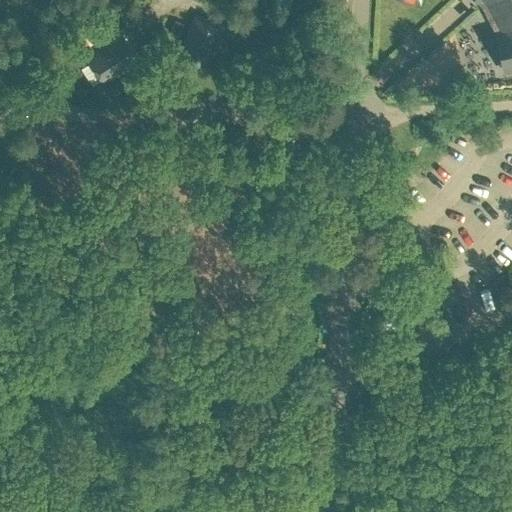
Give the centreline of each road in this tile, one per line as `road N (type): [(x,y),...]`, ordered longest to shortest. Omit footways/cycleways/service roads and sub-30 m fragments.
road 1 (unclassified): [(326,511),(353,138)]
road 2 (residential): [(0,109),(333,116)]
road 3 (residential): [(377,115),(511,106)]
